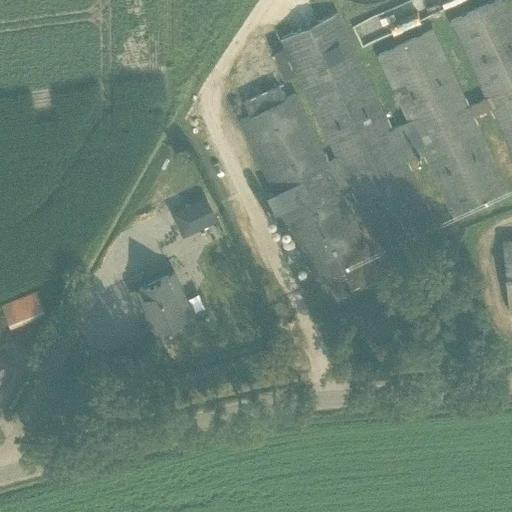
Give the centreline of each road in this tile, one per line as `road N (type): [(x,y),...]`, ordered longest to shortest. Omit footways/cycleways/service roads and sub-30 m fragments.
road 1 (unclassified): [(18,472),(269,407),(511,386)]
road 2 (unclassified): [(18,472),(16,404),(185,106)]
